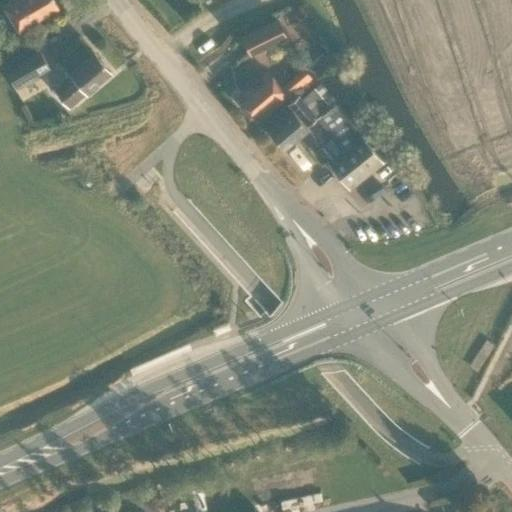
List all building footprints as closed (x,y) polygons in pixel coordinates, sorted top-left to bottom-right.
[(16,0),(2,8),(20,40),(42,28),(39,23),(60,11),(53,0),(16,0)] [(306,4),(295,8),(299,16),(309,12),(306,4)] [(287,37),(278,18),(241,36),(250,55),(287,37)] [(2,64),(16,87),(50,67),(36,44),(2,64)] [(90,50),(48,75),(66,104),(108,78),(90,50)] [(262,118),(311,78),(303,68),(280,87),(268,71),(242,93),(246,98),(240,104),(252,118),(258,113),(262,118)] [(314,88),(302,98),(298,94),(287,104),(292,110),(267,130),(283,149),(308,128),(306,126),(317,117),(328,130),(331,128),(344,148),(327,161),(349,189),(391,155),(363,120),(355,127),(347,116),(336,102),(321,82),(314,88)] [(0,231),(78,211),(66,164),(0,181),(0,231)] [(109,254),(149,298),(167,282),(127,238),(109,254)]
